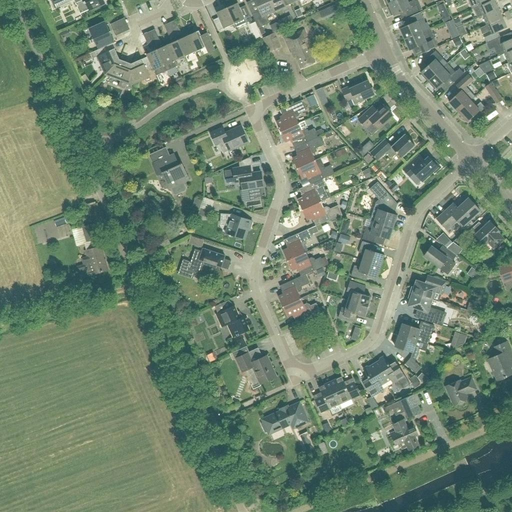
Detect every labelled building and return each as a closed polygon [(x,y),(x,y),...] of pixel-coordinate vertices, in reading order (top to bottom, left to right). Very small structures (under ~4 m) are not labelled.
[(89,10),(89,11),(105,4),(103,0),(51,0),(55,8),(73,0),(74,0),(78,7),(80,6),(82,13),(89,10)] [(267,15),(274,12),(268,0),(254,0),(261,15),(256,18),(260,27),(270,23),(267,15)] [(268,0),(274,12),(292,4),(290,0),(268,0)] [(408,16),(419,11),(422,9),(418,0),(414,0),(409,3),(407,0),(401,0),(389,6),(390,7),(388,8),(391,16),(393,15),(394,16),(406,10),(408,16)] [(481,12),(483,16),(498,9),(494,0),(493,0),(477,7),(480,13),(481,12)] [(227,7),(234,24),(236,27),(247,23),(252,20),(246,6),(240,8),(238,3),(227,8),(227,7)] [(218,31),(234,24),(227,7),(227,8),(217,13),(219,18),(213,20),(218,31)] [(498,9),(483,16),(484,19),(483,20),(485,26),(503,18),(498,9)] [(400,29),(405,40),(422,32),(419,27),(426,24),(420,12),(409,17),(412,24),(400,29)] [(500,37),(498,32),(507,28),(503,18),(485,26),(480,28),(484,38),(486,44),(500,37)] [(118,22),(120,31),(130,29),(128,19),(118,22)] [(450,23),(454,37),(466,33),(463,20),(450,23)] [(93,39),(110,31),(105,21),(89,28),(94,39),(93,39)] [(111,25),(116,36),(121,34),(116,22),(111,25)] [(449,27),(434,33),(439,44),(453,38),(449,27)] [(155,28),(146,34),(151,41),(159,35),(155,28)] [(180,29),(168,34),(171,40),(182,34),(180,29)] [(430,29),(422,32),(405,40),(409,50),(412,49),(415,57),(438,46),(430,29)] [(291,53),(294,52),(301,68),(315,62),(313,58),(315,57),(311,48),(312,47),(304,30),(285,38),(291,53)] [(99,50),(112,44),(115,42),(110,32),(111,32),(110,31),(93,39),(93,40),(94,39),(99,50)] [(189,35),(196,51),(205,47),(208,54),(214,50),(207,33),(201,36),(199,31),(189,35)] [(263,38),(270,52),(281,48),(274,33),(263,38)] [(178,40),(185,57),(186,57),(185,56),(196,51),(189,35),(178,40)] [(503,54),(511,50),(511,38),(506,41),(503,36),(500,37),(486,44),(489,50),(494,47),(498,56),(503,54)] [(460,38),(456,41),(462,49),(466,46),(460,38)] [(159,39),(147,44),(150,49),(161,44),(159,39)] [(175,61),(185,56),(185,57),(178,40),(177,40),(178,40),(167,45),(175,61)] [(106,74),(120,59),(115,49),(114,49),(112,44),(99,50),(90,53),(93,59),(99,56),(106,73),(106,74)] [(157,49),(167,71),(177,66),(175,61),(167,45),(157,49)] [(167,71),(157,49),(156,49),(157,50),(146,54),(147,57),(152,68),(154,70),(156,76),(167,71)] [(507,60),(509,63),(511,61),(511,50),(503,54),(505,60),(507,60)] [(421,75),(428,82),(447,64),(436,51),(427,59),(431,64),(421,72),(422,73),(421,75)] [(152,68),(147,57),(142,59),(131,64),(132,84),(132,83),(149,75),(147,70),(152,68)] [(131,64),(120,59),(106,74),(107,73),(114,76),(113,78),(123,82),(122,87),(127,90),(132,89),(132,84),(131,64)] [(434,89),(437,89),(449,78),(453,83),(464,73),(460,69),(455,72),(447,64),(428,82),(434,89)] [(449,102),(458,112),(471,100),(470,100),(475,96),(466,87),(473,80),(468,75),(456,86),(461,91),(449,102)] [(355,84),(342,90),(347,101),(351,99),(355,106),(365,102),(364,99),(374,95),(374,93),(375,93),(373,87),(371,88),(368,81),(356,86),(355,84)] [(490,83),(485,87),(497,103),(502,100),(490,83)] [(314,92),(305,96),(312,110),(321,106),(314,92)] [(280,132),(299,124),(299,123),(296,118),(299,116),(300,114),(300,113),(306,111),(301,100),(279,110),(280,111),(283,116),(280,117),(281,120),(276,122),(280,132)] [(471,100),(458,112),(467,122),(479,111),(480,112),(485,108),(480,102),(476,106),(471,100)] [(503,100),(499,102),(506,113),(510,110),(503,100)] [(359,120),(363,125),(367,129),(373,123),(378,129),(393,115),(384,105),(376,113),(371,108),(359,120)] [(302,128),(309,126),(306,119),(300,121),(302,128)] [(292,142),(294,148),(318,137),(314,128),(308,131),(308,130),(305,129),(302,130),(299,124),(280,132),(281,133),(285,142),(290,140),(291,142),(292,142)] [(339,129),(346,136),(349,132),(343,126),(339,129)] [(223,128),(210,133),(216,145),(225,141),(229,149),(228,150),(248,141),(247,141),(241,128),(242,128),(242,127),(226,134),(223,128)] [(370,153),(377,160),(387,151),(392,157),(397,153),(401,158),(415,145),(405,135),(392,147),(385,140),(370,153)] [(297,168),(297,169),(315,160),(313,154),(316,153),(317,150),(316,148),(324,145),(320,136),(318,137),(294,148),(297,154),(296,154),(298,156),(293,158),(297,168)] [(347,153),(345,148),(335,152),(337,158),(347,153)] [(150,159),(153,164),(158,175),(163,173),(170,188),(171,188),(173,194),(176,194),(185,190),(187,187),(184,182),(189,179),(182,164),(179,165),(174,155),(156,163),(154,157),(150,159)] [(417,156),(403,169),(410,177),(414,173),(422,181),(433,172),(435,173),(441,167),(435,161),(434,163),(428,157),(422,163),(417,158),(418,157),(417,156)] [(315,160),(297,169),(302,179),(307,176),(308,179),(311,184),(323,179),(335,174),(331,165),(325,168),(320,158),(315,160)] [(243,190),(249,189),(250,200),(262,195),(261,187),(264,187),(261,172),(248,174),(247,166),(233,169),(233,170),(225,171),(227,183),(235,181),(235,183),(241,182),(243,190)] [(302,210),(321,202),(321,201),(331,197),(323,179),(311,184),(299,189),(302,195),(303,198),(298,200),(302,210)] [(374,209),(378,211),(374,222),(393,228),(397,215),(391,214),(393,208),(398,204),(387,192),(376,202),(374,209)] [(200,209),(211,212),(215,201),(204,197),(200,209)] [(473,223),(470,219),(480,210),(476,206),(473,203),(469,198),(462,205),(461,203),(457,207),(454,204),(437,220),(446,230),(457,220),(465,230),(473,223)] [(321,202),(302,210),(302,211),(307,220),(312,218),(313,220),(316,226),(342,214),(338,205),(330,209),(329,208),(326,207),(323,208),(321,202)] [(221,224),(229,225),(231,226),(229,234),(236,236),(236,240),(243,240),(244,246),(244,242),(244,240),(244,238),(247,229),(250,230),(250,229),(252,222),(253,223),(253,222),(231,214),(230,215),(232,216),(231,219),(221,215),(221,224)] [(504,239),(498,233),(499,231),(490,221),(482,229),(477,224),(466,234),(471,239),(476,235),(485,245),(489,241),(494,247),(493,248),(494,248),(504,239)] [(390,239),(393,228),(374,222),(372,228),(366,226),(362,239),(374,242),(376,235),(390,239)] [(95,223),(82,226),(86,243),(99,239),(95,223)] [(287,260),(287,261),(306,252),(305,252),(303,246),(306,245),(307,242),(306,241),(312,238),(308,229),(285,240),(287,246),(288,248),(283,251),(287,260)] [(166,235),(154,240),(153,240),(158,250),(170,244),(166,235)] [(365,254),(362,260),(381,266),(384,255),(372,251),(374,245),(362,241),(359,252),(365,254)] [(449,250),(457,256),(461,250),(453,244),(449,250)] [(85,251),(88,258),(85,259),(84,261),(85,266),(80,267),(79,269),(81,275),(83,276),(92,273),(92,274),(109,269),(102,246),(85,251)] [(457,256),(449,250),(446,248),(442,254),(432,246),(424,256),(448,274),(455,264),(452,261),(457,256)] [(193,278),(195,271),(201,273),(203,265),(220,271),(221,267),(228,269),(231,261),(224,259),(225,256),(203,248),(202,251),(195,249),(191,261),(183,259),(178,274),(193,278)] [(306,253),(306,252),(287,261),(288,261),(292,271),(297,269),(298,271),(299,271),(301,276),(306,274),(306,275),(325,266),(321,257),(315,260),(314,256),(309,259),(306,253)] [(377,278),(381,266),(362,260),(360,267),(354,265),(351,276),(362,280),(364,274),(377,278)] [(511,262),(509,263),(509,264),(499,268),(503,278),(511,275),(511,262)] [(282,306),(283,307),(301,298),(298,292),(303,290),(302,287),(310,283),(306,275),(306,274),(301,276),(280,286),(283,292),(282,292),(283,294),(278,297),(283,306),(282,306)] [(447,281),(433,277),(428,275),(426,283),(416,280),(414,287),(412,287),(410,292),(432,300),(432,299),(439,301),(441,294),(442,294),(447,281)] [(348,301),(368,307),(371,297),(363,294),(366,286),(350,281),(347,291),(351,292),(348,301)] [(432,300),(410,292),(408,298),(410,299),(408,306),(422,310),(419,319),(442,326),(447,313),(430,307),(432,300)] [(301,299),(301,298),(283,307),(287,317),(292,315),(293,317),(294,317),(297,323),(320,312),(316,303),(310,306),(310,304),(307,303),(304,305),(301,299)] [(365,317),(368,307),(348,301),(346,309),(341,308),(338,317),(354,322),(357,314),(365,317)] [(247,325),(250,324),(246,316),(240,318),(235,306),(216,314),(222,327),(227,325),(233,338),(237,336),(239,335),(249,330),(247,325)] [(402,323),(399,335),(428,345),(430,339),(434,325),(421,321),(418,329),(402,323)] [(426,351),(428,345),(399,335),(395,347),(412,352),(410,358),(405,364),(416,373),(421,367),(415,362),(419,349),(426,351)] [(498,355),(487,360),(497,381),(507,377),(506,376),(511,373),(511,369),(507,359),(511,356),(511,353),(507,341),(494,347),(498,355)] [(260,384),(277,377),(267,355),(253,362),(248,353),(236,359),(242,372),(252,367),(260,384)] [(374,363),(386,382),(391,379),(394,384),(405,377),(395,360),(394,361),(397,365),(392,369),(384,356),(383,357),(384,357),(380,359),(380,361),(379,361),(375,364),(374,362),(374,363)] [(368,376),(363,380),(362,380),(372,397),(383,390),(381,385),(386,382),(374,363),(373,363),(374,364),(369,367),(367,367),(364,369),(363,369),(368,376)] [(330,381),(340,404),(341,404),(340,403),(351,398),(351,399),(360,395),(352,378),(352,379),(353,382),(348,384),(347,383),(345,382),(344,382),(342,379),(340,378),(331,382),(330,381)] [(454,405),(468,399),(465,393),(467,392),(468,393),(476,389),(471,378),(461,382),(460,381),(446,387),(450,397),(452,397),(455,404),(454,405)] [(418,379),(408,385),(412,393),(422,386),(418,379)] [(340,404),(330,381),(330,382),(321,386),(320,389),(322,392),(320,393),(320,395),(320,396),(320,397),(315,399),(314,396),(313,396),(321,413),(330,409),(329,408),(340,403),(340,404)] [(382,406),(397,398),(391,389),(377,397),(382,406)] [(413,395),(385,408),(387,412),(402,406),(407,418),(421,412),(413,395)] [(293,429),(308,422),(306,418),(307,417),(302,406),(301,407),(299,402),(288,407),(287,406),(280,409),(281,411),(262,419),(263,422),(261,423),(266,432),(280,426),(282,428),(291,424),(293,429)] [(415,436),(417,435),(418,434),(414,425),(408,427),(404,419),(392,424),(395,431),(390,432),(391,434),(396,445),(399,443),(402,450),(408,447),(410,450),(419,446),(415,436)] [(379,451),(389,451),(388,442),(378,442),(379,451)]
